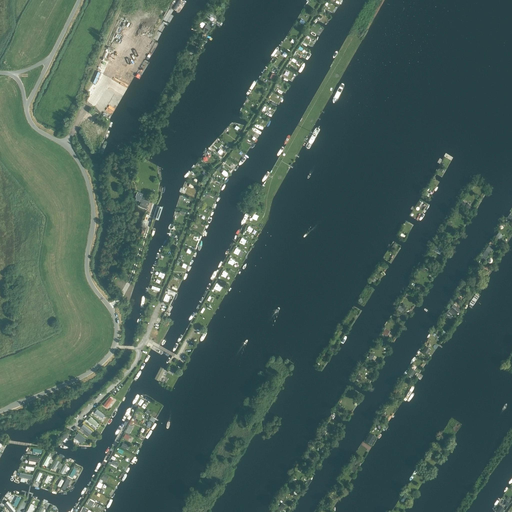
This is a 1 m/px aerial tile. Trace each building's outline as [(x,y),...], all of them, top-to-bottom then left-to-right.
[(207,24),(203,31),(208,33),(211,27),(207,24)] [(99,73),(94,84),(96,85),(102,75),(99,73)] [(159,220),(163,207),(158,205),(153,217),(159,220)] [(499,232),(495,237),(500,240),(503,235),(499,232)] [(437,243),(434,248),(441,252),(444,247),(437,243)] [(489,244),(480,258),(485,261),(494,247),(489,244)] [(454,304),(450,308),(457,314),(461,310),(454,304)] [(400,305),(397,309),(403,313),(407,308),(403,305),(401,306),(400,305)] [(449,308),(446,313),(452,317),(455,313),(449,308)] [(383,413),(378,421),(380,422),(382,418),(385,419),(387,415),(383,413)] [(119,424),(111,439),(115,441),(123,426),(119,424)] [(369,436),(365,441),(371,445),(374,439),(369,436)] [(309,453),(305,458),(310,461),(313,456),(309,453)]
